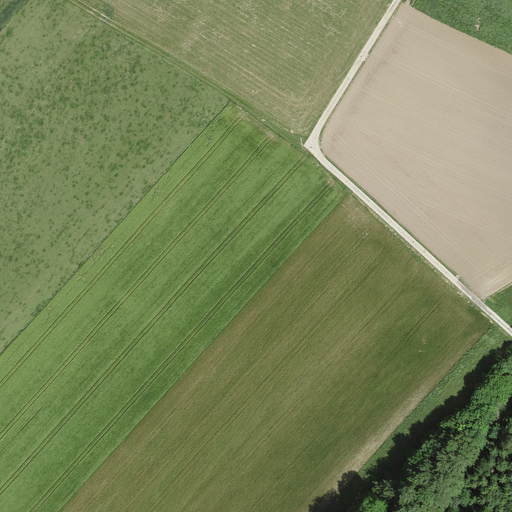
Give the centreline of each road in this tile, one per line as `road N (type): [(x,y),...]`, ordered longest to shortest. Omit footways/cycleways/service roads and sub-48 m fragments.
road 1 (track): [(399,0),(312,142),(511,332)]
road 2 (track): [(511,396),(435,511)]
